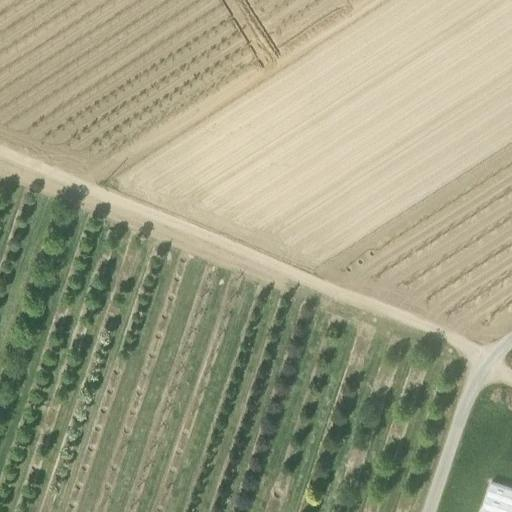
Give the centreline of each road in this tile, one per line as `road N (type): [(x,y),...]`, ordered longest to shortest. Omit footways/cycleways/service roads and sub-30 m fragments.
road 1 (track): [(0,146),(489,355),(511,376)]
road 2 (track): [(511,338),(489,355),(472,384),(429,511)]
